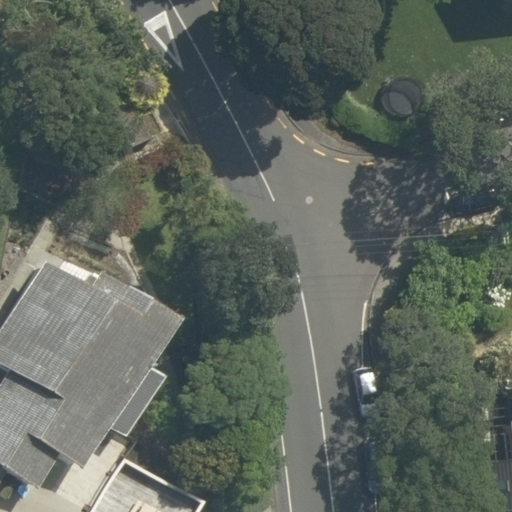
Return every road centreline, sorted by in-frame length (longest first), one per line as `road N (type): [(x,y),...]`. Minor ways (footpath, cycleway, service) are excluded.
road 1 (residential): [(285,217),(333,511)]
road 2 (residential): [(167,0),(235,110),(285,217)]
road 3 (residential): [(285,217),(511,151)]
